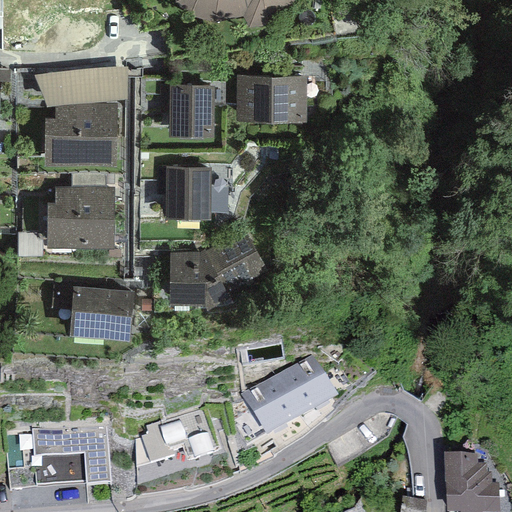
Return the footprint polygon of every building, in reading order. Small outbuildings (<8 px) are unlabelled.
[(174,0),(175,3),(190,16),(214,23),(243,18),(248,28),(263,27),(274,22),(291,0),(174,0)] [(34,76),(47,108),(55,107),(95,104),(127,100),(127,68),(34,76)] [(0,81),(9,82),(9,70),(0,69),(0,81)] [(236,76),(236,121),(305,122),(305,77),(236,76)] [(169,86),(168,139),(202,140),(202,138),(213,138),(214,86),(169,86)] [(45,119),(45,167),(115,167),(116,104),(95,104),(55,107),(55,119),(45,119)] [(165,168),(165,221),(210,221),(210,213),(210,186),(210,168),(165,168)] [(210,213),(227,213),(227,186),(210,186),(210,213)] [(47,204),(47,249),(113,249),(113,188),(55,188),(55,204),(47,204)] [(170,254),(170,306),(206,307),(206,314),(238,310),(274,287),(247,234),(199,253),(170,254)] [(74,290),(70,337),(128,342),(131,294),(74,290)] [(243,395),(267,435),(335,394),(312,355),(243,395)] [(134,439),(136,468),(174,456),(171,447),(183,444),(189,459),(217,450),(201,410),(145,426),(147,434),(141,436),(141,439),(134,439)] [(37,486),(110,481),(107,426),(33,430),(37,486)] [(460,511),(459,511),(499,511),(498,483),(492,483),(491,472),(486,472),(486,463),(477,463),(477,455),(461,452),(443,453),(447,511),(460,511)] [(406,500),(406,511),(428,511),(428,500),(406,500)]
